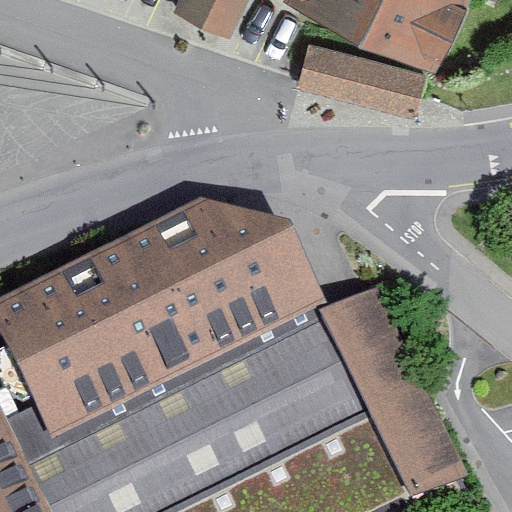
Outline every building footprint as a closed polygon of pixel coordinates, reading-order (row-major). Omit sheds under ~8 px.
[(181,0),(180,3),(230,29),(244,0),(181,0)] [(462,0),(292,0),(430,67),(462,0)] [(318,43),(300,80),(413,111),(430,67),(318,43)] [(0,98),(0,153),(2,155),(19,160),(40,155),(60,130),(58,110),(45,97),(28,92),(5,94),(0,98)] [(242,187),(0,305),(0,393),(34,463),(311,328),(242,187)] [(367,303),(311,332),(403,511),(459,483),(367,303)] [(32,511),(0,449),(0,511),(32,511)]
